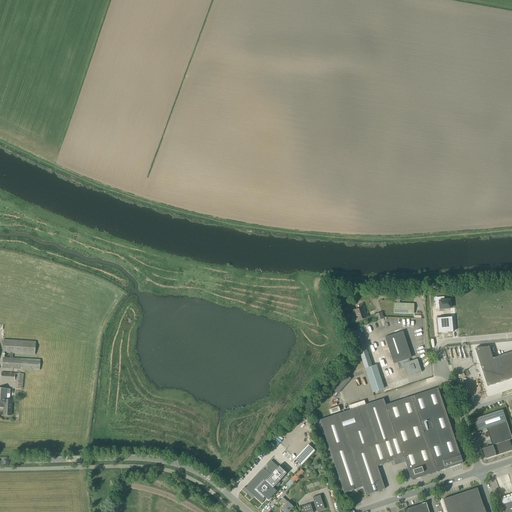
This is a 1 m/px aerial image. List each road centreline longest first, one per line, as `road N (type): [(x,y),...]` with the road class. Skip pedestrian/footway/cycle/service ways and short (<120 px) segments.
road 1 (track): [(0,142),(113,190),(275,231),(383,238),(511,229)]
road 2 (secondary): [(248,511),(198,473),(161,460),(0,462)]
road 3 (residential): [(478,470),(437,342),(511,336)]
road 4 (residential): [(358,511),(478,470)]
